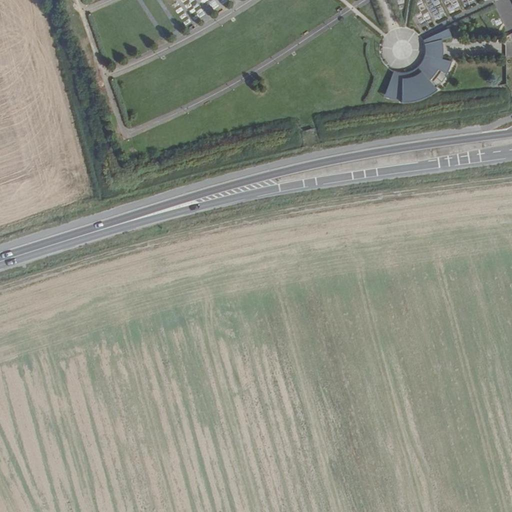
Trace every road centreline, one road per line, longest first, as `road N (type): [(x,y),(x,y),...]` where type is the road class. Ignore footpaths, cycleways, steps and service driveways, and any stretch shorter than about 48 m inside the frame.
road 1 (track): [(511,181),(172,238),(0,292)]
road 2 (primary): [(511,133),(318,163),(158,212)]
road 3 (primary): [(158,212),(511,155)]
road 4 (primary): [(158,212),(0,262)]
